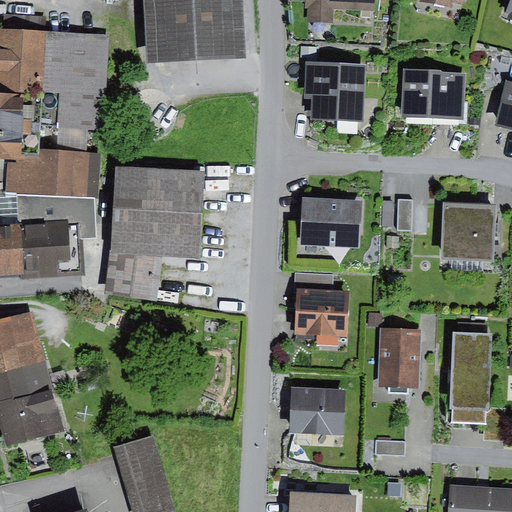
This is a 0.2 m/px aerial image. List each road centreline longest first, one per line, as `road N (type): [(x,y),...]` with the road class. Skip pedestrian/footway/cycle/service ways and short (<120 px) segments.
road 1 (residential): [(250,511),(276,162)]
road 2 (residential): [(276,162),(511,172)]
road 3 (residential): [(276,162),(273,0)]
